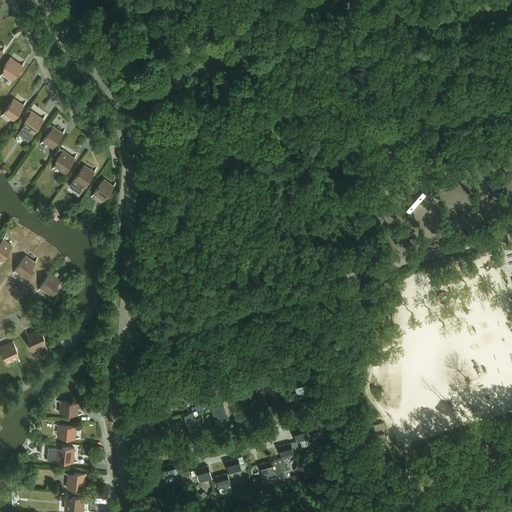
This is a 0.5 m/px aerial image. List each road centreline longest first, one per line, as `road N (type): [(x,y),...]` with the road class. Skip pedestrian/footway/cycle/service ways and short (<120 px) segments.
road 1 (unclassified): [(123,331),(174,329),(511,232)]
road 2 (unclassified): [(123,331),(128,122),(40,0)]
road 3 (unclassified): [(136,511),(118,388),(123,331)]
